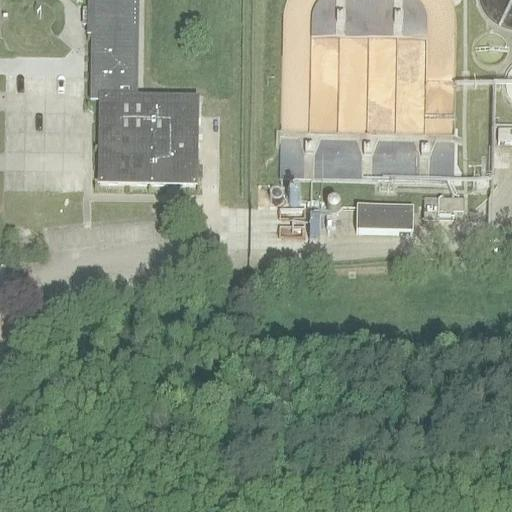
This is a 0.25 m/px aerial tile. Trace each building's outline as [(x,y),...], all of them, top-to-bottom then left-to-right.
[(92,0),(93,3),(88,3),(87,37),(92,37),(91,103),(99,103),(98,187),(194,189),(195,103),(135,102),(136,0),(92,0)] [(511,132),(497,132),(497,145),(511,145),(511,132)] [(473,177),(473,195),(485,195),(485,191),(491,191),(492,149),(488,149),(487,177),(473,177)] [(462,200),(423,200),(423,224),(450,224),(451,214),(462,214),(462,200)] [(412,211),(355,209),(355,236),(412,238),(412,211)]
